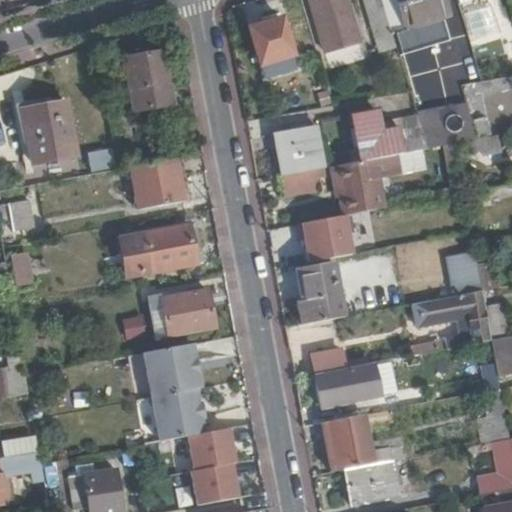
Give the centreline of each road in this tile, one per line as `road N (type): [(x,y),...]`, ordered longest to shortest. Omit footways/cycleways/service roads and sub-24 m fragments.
road 1 (residential): [(295,511),(198,0)]
road 2 (residential): [(0,43),(143,0)]
